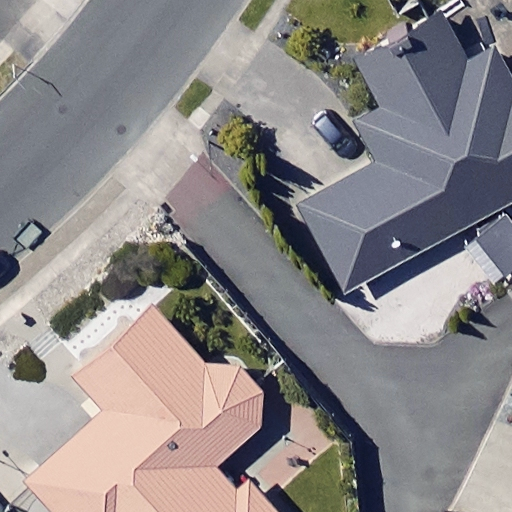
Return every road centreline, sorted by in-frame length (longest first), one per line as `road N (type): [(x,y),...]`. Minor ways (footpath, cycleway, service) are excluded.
road 1 (residential): [(407,511),(403,439),(380,400),(98,93)]
road 2 (residential): [(0,184),(98,93)]
